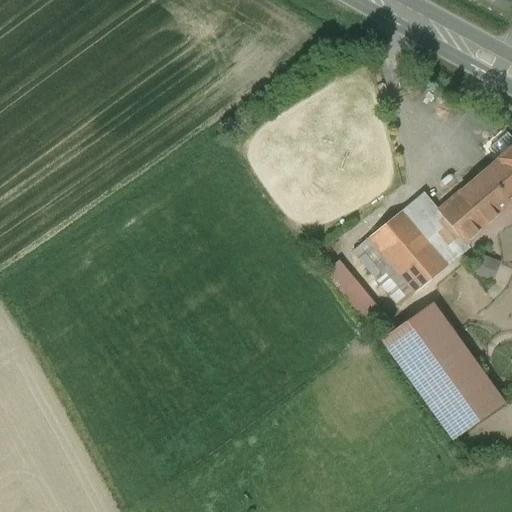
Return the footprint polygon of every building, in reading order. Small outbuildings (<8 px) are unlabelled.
[(499,160),(511,148),(511,139),(508,134),(490,150),(499,160)] [(511,148),(499,160),(438,212),(465,243),(511,202),(511,148)] [(415,293),(448,267),(401,212),(369,239),(412,290),(415,293)] [(412,290),(369,239),(354,252),(397,302),(412,290)] [(368,322),(383,309),(338,259),(323,272),(368,322)] [(502,404),(432,306),(383,340),(453,438),(502,404)]
